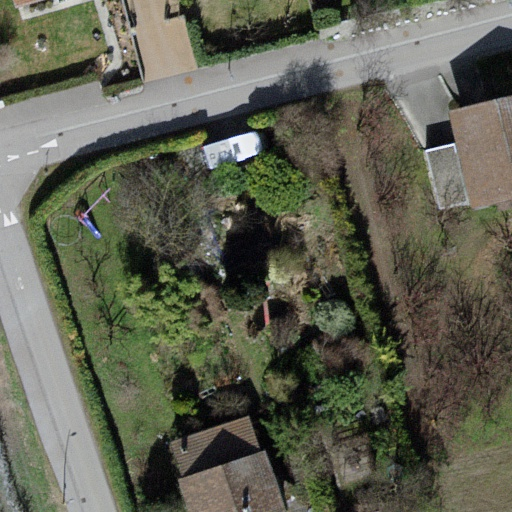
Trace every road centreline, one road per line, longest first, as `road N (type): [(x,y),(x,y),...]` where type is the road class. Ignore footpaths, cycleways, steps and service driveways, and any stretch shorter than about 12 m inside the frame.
road 1 (unclassified): [(0,155),(511,28)]
road 2 (residential): [(100,511),(0,226)]
